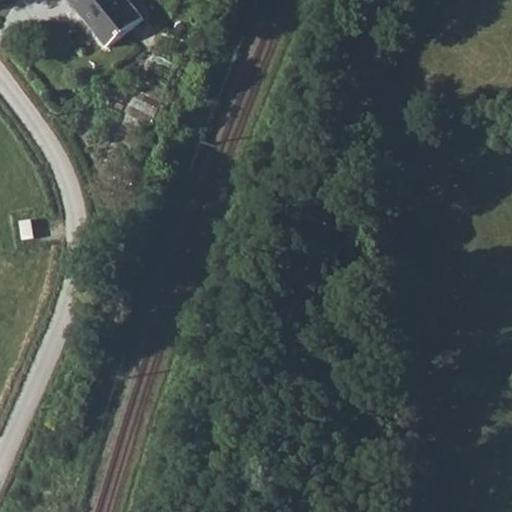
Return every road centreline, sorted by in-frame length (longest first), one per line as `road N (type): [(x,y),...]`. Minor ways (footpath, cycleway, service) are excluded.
road 1 (track): [(371,0),(326,86),(204,511)]
road 2 (unclassified): [(0,463),(61,328),(82,247),(69,178),(0,73)]
